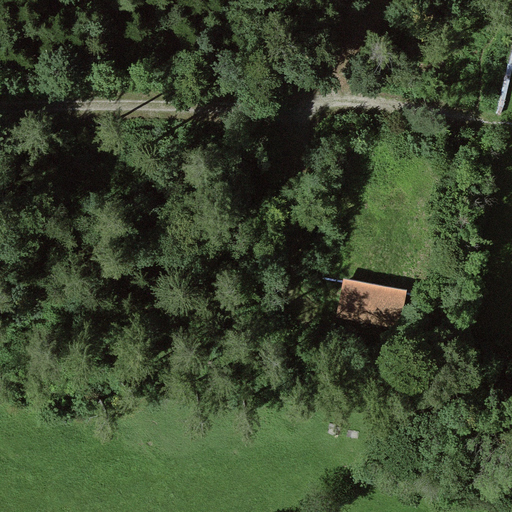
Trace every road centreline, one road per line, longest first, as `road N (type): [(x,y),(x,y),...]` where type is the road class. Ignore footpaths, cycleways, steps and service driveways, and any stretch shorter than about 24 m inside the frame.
road 1 (track): [(0,112),(399,103),(489,119)]
road 2 (track): [(301,104),(292,238),(305,315),(377,333)]
